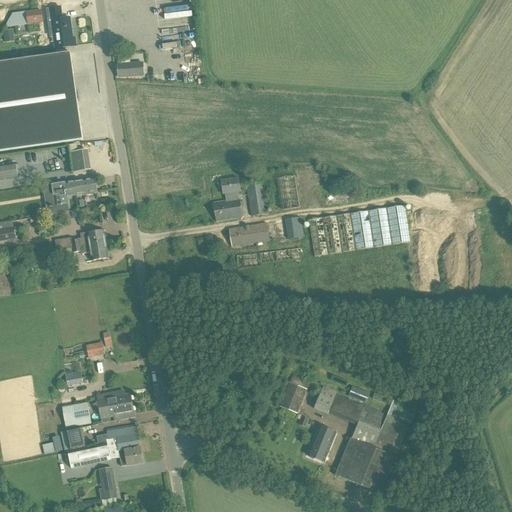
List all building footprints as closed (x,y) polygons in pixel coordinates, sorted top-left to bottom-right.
[(60,7),(46,9),(50,36),(53,36),(55,49),(76,46),(75,39),(73,39),(70,18),(62,19),(60,7)] [(13,14),(5,28),(28,25),(42,23),(41,10),(26,12),(13,14)] [(0,152),(75,142),(75,143),(79,142),(79,141),(83,140),(71,53),(0,63),(0,152)] [(119,78),(144,76),(144,63),(130,64),(130,57),(118,58),(119,78)] [(87,150),(70,153),(74,172),(90,169),(87,150)] [(0,178),(17,177),(15,164),(0,165),(0,178)] [(295,176),(277,179),(282,211),(300,208),(295,176)] [(225,194),(226,201),(233,200),(233,205),(237,204),(237,203),(240,202),(239,199),(238,193),(241,192),(238,178),(221,181),(223,195),(225,194)] [(74,182),(76,196),(83,195),(83,196),(95,194),(95,193),(97,193),(95,179),(74,182)] [(43,187),(45,197),(46,207),(55,206),(67,204),(66,197),(76,196),(74,182),(52,185),(43,187)] [(268,215),(265,195),(263,183),(247,185),(252,217),(268,215)] [(217,222),(228,220),(242,218),(240,202),(237,203),(237,204),(233,205),(233,200),(226,201),(214,203),(217,222)] [(406,205),(352,214),(358,251),(411,243),(406,205)] [(307,220),(308,224),(314,258),(358,251),(352,214),(307,220)] [(284,220),(285,224),(288,240),(304,237),(301,217),(284,220)] [(0,241),(15,239),(13,224),(12,221),(0,223),(0,241)] [(267,224),(262,224),(229,230),(232,247),(270,242),(267,224)] [(81,240),(71,241),(72,248),(105,242),(103,231),(80,235),(81,240)] [(64,240),(57,242),(58,251),(61,250),(65,249),(64,240)] [(90,253),(91,261),(108,258),(105,242),(72,248),(73,253),(81,252),(81,255),(90,253)] [(239,269),(262,267),(262,264),(301,260),(300,249),(237,257),(239,269)] [(63,259),(62,251),(48,253),(50,262),(63,259)] [(46,262),(44,256),(36,257),(37,264),(46,262)] [(0,276),(0,297),(12,295),(8,275),(0,276)] [(102,343),(86,346),(89,358),(104,355),(102,343)] [(80,373),(65,375),(67,386),(82,384),(80,373)] [(294,373),(290,383),(280,407),(298,414),(307,390),(311,380),(294,373)] [(352,439),(350,438),(335,476),(381,495),(410,425),(416,410),(409,407),(393,400),(387,416),(336,395),(337,392),(323,387),(314,410),(328,415),(328,414),(357,426),(352,439),(352,438),(352,439)] [(369,394),(352,387),(348,397),(365,404),(369,394)] [(101,419),(116,417),(114,407),(120,406),(120,408),(126,407),(125,395),(124,391),(104,395),(104,396),(101,397),(101,395),(97,396),(101,419)] [(131,394),(125,395),(126,407),(120,408),(120,406),(114,407),(116,417),(117,421),(121,420),(126,419),(135,418),(131,394)] [(373,399),(387,404),(389,398),(375,394),(373,399)] [(87,404),(63,408),(65,422),(90,417),(87,404)] [(51,408),(38,409),(40,421),(52,420),(51,408)] [(324,462),(336,433),(319,426),(307,456),(309,457),(310,458),(313,460),(315,459),(324,462)] [(70,452),(86,448),(82,428),(65,431),(70,452)] [(115,431),(107,433),(108,434),(109,440),(116,438),(119,451),(140,447),(138,434),(136,435),(134,428),(118,431),(115,431)] [(109,440),(106,440),(107,444),(111,460),(120,458),(121,467),(127,466),(143,463),(140,447),(119,451),(116,438),(109,440)] [(70,452),(68,452),(69,458),(72,469),(110,460),(111,460),(107,444),(99,446),(87,448),(86,448),(70,452)] [(112,468),(100,470),(103,489),(100,490),(102,501),(103,507),(117,505),(116,498),(117,498),(112,468)]
